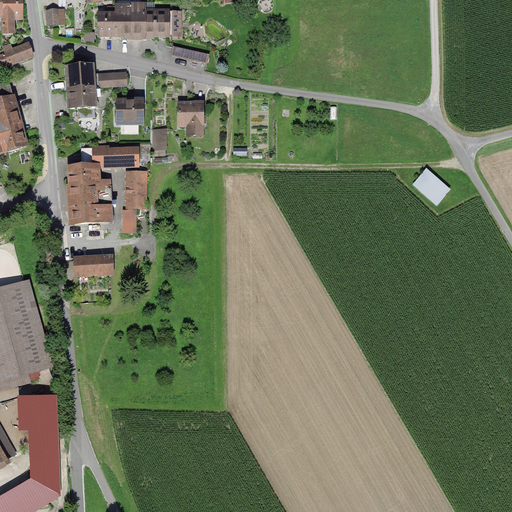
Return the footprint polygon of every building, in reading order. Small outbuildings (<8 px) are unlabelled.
[(24,0),(0,0),(0,32),(2,32),(2,38),(17,38),(17,33),(25,33),(24,0)] [(115,15),(97,16),(98,41),(125,41),(125,43),(146,42),(146,40),(170,39),(169,13),(146,13),(146,6),(115,7),(115,15)] [(64,11),(45,13),(47,30),(66,27),(64,11)] [(6,54),(0,56),(0,58),(5,71),(34,60),(28,45),(14,50),(12,45),(4,49),(6,54)] [(175,49),(174,59),(211,63),(212,53),(175,49)] [(96,67),(65,69),(68,113),(99,111),(96,67)] [(127,73),(99,75),(100,92),(128,90),(127,73)] [(0,159),(31,149),(10,83),(0,83),(0,159)] [(146,102),(117,102),(117,129),(146,129),(146,102)] [(205,104),(178,105),(179,131),(187,130),(187,139),(206,139),(205,104)] [(100,118),(90,119),(91,131),(101,130),(100,118)] [(167,130),(153,131),(154,154),(168,153),(167,130)] [(93,166),(68,169),(70,229),(115,226),(113,208),(99,209),(98,195),(104,195),(102,171),(140,170),(141,150),(110,151),(110,148),(92,149),(93,166)] [(431,170),(415,186),(437,208),(453,192),(431,170)] [(148,173),(126,174),(127,212),(123,212),(123,235),(138,235),(137,212),(149,212),(148,173)] [(114,257),(73,259),(75,280),(115,278),(114,257)] [(30,283),(0,290),(0,393),(32,384),(30,376),(55,370),(30,283)] [(0,511),(38,511),(64,501),(59,399),(19,401),(20,436),(30,435),(32,484),(0,498),(0,511)] [(0,469),(10,463),(0,445),(0,469)]
